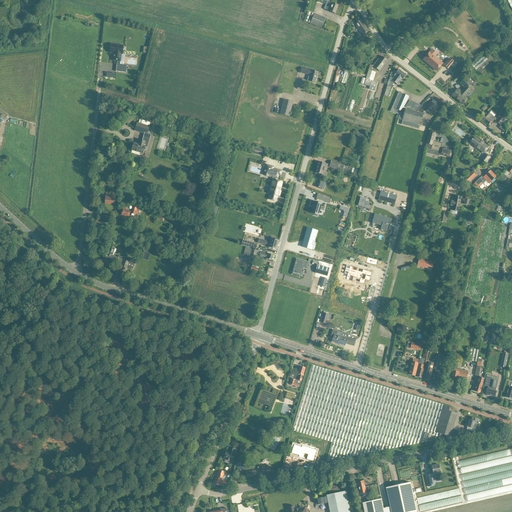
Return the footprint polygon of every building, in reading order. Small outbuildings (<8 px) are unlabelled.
[(335,14),(338,5),(330,2),(326,10),(331,12),(335,14)] [(325,18),(313,14),(308,12),(304,21),(322,28),(325,18)] [(362,35),(368,31),(361,20),(355,24),(362,35)] [(117,64),(116,71),(126,72),(127,65),(120,64),(121,54),(122,54),(123,45),(111,44),(110,53),(114,53),(113,61),(117,61),(117,64)] [(429,53),(423,60),(436,71),(442,63),(429,53)] [(373,100),(379,82),(373,80),(377,69),(379,71),(387,60),(382,56),(379,60),(377,59),(373,66),(370,65),(365,78),(362,77),(360,84),(366,85),(360,105),(365,107),(367,98),(373,100)] [(450,58),(444,65),(448,68),(453,62),(450,58)] [(484,65),(480,61),(474,66),(477,70),(484,65)] [(315,83),(318,72),(311,70),(311,71),(301,68),(300,72),(310,75),(308,81),(315,83)] [(387,85),(384,96),(388,97),(391,87),(395,82),(398,85),(403,79),(406,75),(399,70),(396,73),(396,74),(393,79),(390,77),(389,79),(388,82),(387,85)] [(298,80),(300,74),(288,71),(287,77),(298,80)] [(469,75),(460,83),(465,88),(461,92),(457,89),(452,95),(462,104),(467,99),(464,97),(470,90),(474,87),(472,84),(475,82),(469,75)] [(391,110),(390,111),(398,114),(399,112),(399,111),(402,112),(409,97),(402,94),(397,106),(393,104),(391,110)] [(280,114),(289,116),(293,102),(283,99),(280,114)] [(400,112),(398,119),(402,121),(409,122),(408,126),(418,129),(419,125),(420,125),(423,114),(426,110),(431,114),(437,107),(435,105),(435,104),(436,102),(434,101),(434,100),(433,100),(433,101),(425,109),(421,106),(416,112),(405,109),(404,113),(400,112)] [(488,111),(485,114),(481,119),(489,125),(494,119),(501,125),(506,119),(502,115),(498,120),(488,111)] [(137,122),(135,130),(147,134),(150,126),(149,126),(150,122),(139,119),(138,122),(137,122)] [(426,143),(425,148),(439,152),(442,143),(433,141),(436,131),(430,130),(426,143)] [(144,146),(143,146),(145,142),(146,142),(148,135),(144,134),(142,141),(140,140),(139,144),(134,143),(132,150),(131,153),(139,155),(140,152),(142,153),(144,146)] [(475,145),(475,146),(485,153),(489,147),(475,137),(473,139),(472,140),(471,142),(475,145)] [(451,151),(442,148),(440,154),(449,157),(451,151)] [(482,159),(487,163),(491,158),(486,154),(482,159)] [(356,165),(362,167),(364,156),(359,155),(356,165)] [(331,160),(330,165),(337,167),(337,169),(349,173),(351,167),(339,163),(331,160)] [(259,167),(260,164),(251,162),(248,173),(254,175),(255,173),(261,174),(263,168),(259,167)] [(328,164),(325,164),(318,162),(315,173),(322,175),(323,171),(326,172),(328,164)] [(507,170),(500,179),(504,181),(511,173),(511,165),(508,171),(507,170)] [(181,167),(179,173),(187,175),(189,169),(181,167)] [(273,168),(271,176),(274,177),(276,178),(277,178),(278,175),(280,175),(282,171),(273,168)] [(480,178),(476,183),(478,186),(480,184),(482,185),(486,181),(489,183),(496,177),(491,171),(482,179),(481,179),(480,178)] [(270,193),(269,199),(276,201),(277,195),(279,196),(281,191),(280,191),(282,182),(275,180),(276,178),(274,177),(273,180),(272,185),(269,193),(270,193)] [(395,204),(397,196),(381,191),(378,200),(395,204)] [(115,204),(115,196),(109,195),(109,193),(106,192),(105,203),(115,204)] [(317,194),(316,199),(329,203),(331,198),(317,194)] [(460,197),(453,196),(450,213),(457,215),(460,197)] [(358,206),(370,209),(372,203),(366,202),(366,199),(360,197),(358,206)] [(314,201),(311,213),(314,214),(314,215),(317,216),(317,215),(318,215),(320,209),(321,210),(322,206),(321,205),(321,203),(314,201)] [(212,206),(209,220),(215,221),(218,207),(212,206)] [(129,209),(127,208),(123,207),(121,215),(128,217),(130,211),(129,211),(129,209)] [(138,216),(140,209),(133,207),(131,214),(138,216)] [(440,212),(438,221),(445,223),(447,213),(440,212)] [(375,213),(372,223),(382,225),(381,229),(389,231),(391,224),(389,224),(390,222),(391,222),(392,218),(375,213)] [(306,233),(302,246),(310,249),(312,239),(314,240),(317,231),(309,229),(308,233),(306,233)] [(268,246),(268,247),(276,249),(279,240),(270,238),(269,242),(258,239),(257,243),(268,246)] [(243,240),(241,245),(256,249),(258,244),(243,240)] [(115,248),(110,246),(107,254),(105,259),(113,262),(113,263),(116,264),(117,263),(122,264),(120,268),(126,270),(126,268),(132,270),(135,263),(124,259),(124,258),(119,256),(118,257),(112,255),(115,248)] [(252,249),(249,248),(245,248),(243,255),(250,256),(250,257),(255,259),(255,256),(273,261),(274,255),(252,249)] [(420,256),(418,265),(428,268),(428,265),(435,266),(434,270),(438,271),(439,267),(440,263),(430,260),(430,259),(420,256)] [(296,259),(293,271),(301,273),(303,267),(306,268),(308,262),(296,259)] [(329,268),(317,265),(315,273),(327,276),(329,268)] [(347,265),(344,274),(347,275),(346,279),(352,281),(354,276),(360,278),(359,282),(364,283),(365,279),(369,281),(372,272),(363,269),(362,271),(360,271),(359,272),(356,271),(357,268),(347,265)] [(323,313),(320,322),(326,324),(329,314),(323,313)] [(443,332),(445,320),(440,319),(437,331),(443,332)] [(332,342),(345,346),(345,343),(354,346),(356,339),(347,337),(347,338),(341,336),(342,333),(333,330),(331,338),(333,339),(332,342)] [(469,348),(467,360),(476,362),(479,350),(469,348)] [(434,378),(433,381),(439,383),(441,373),(439,373),(441,364),(445,365),(447,357),(442,356),(442,358),(438,357),(437,363),(434,377),(433,378),(434,378)] [(412,361),(408,375),(415,376),(419,360),(413,358),(412,362),(412,361)] [(418,368),(416,377),(422,378),(423,373),(422,373),(423,369),(424,362),(423,362),(424,359),(420,358),(419,364),(418,368)] [(428,361),(424,379),(430,380),(434,362),(428,361)] [(291,430),(295,431),(332,442),(326,462),(422,443),(430,441),(440,439),(441,434),(450,437),(457,414),(449,411),(450,407),(312,365),(291,430)] [(299,375),(298,380),(291,378),(290,384),(299,387),(300,384),(305,368),(300,366),(297,374),(299,375)] [(468,372),(453,369),(450,380),(457,381),(458,376),(467,377),(468,372)] [(489,395),(495,396),(496,391),(497,388),(495,387),(497,377),(487,374),(484,386),(488,386),(488,389),(487,389),(486,394),(487,395),(489,396),(489,395)] [(476,384),(474,391),(480,393),(484,379),(480,378),(478,384),(476,384)] [(260,389),(253,406),(259,408),(260,407),(261,405),(261,403),(272,408),(277,396),(260,389)] [(471,420),(469,420),(467,427),(466,430),(475,432),(475,430),(477,430),(479,423),(479,424),(479,423),(480,419),(472,417),(471,420)] [(292,445),(290,454),(298,456),(297,457),(312,461),(313,457),(314,458),(315,457),(315,456),(316,454),(316,453),(315,453),(314,452),(315,449),(300,446),(300,447),(292,445)] [(236,449),(230,447),(228,451),(227,451),(223,459),(231,462),(236,449)] [(243,458),(236,460),(235,463),(237,471),(246,470),(243,458)] [(426,476),(428,486),(434,484),(433,478),(434,477),(442,475),(442,474),(441,471),(440,471),(439,464),(431,466),(433,473),(431,473),(432,475),(426,476)] [(270,471),(269,465),(255,468),(255,470),(245,471),(247,479),(264,475),(263,472),(270,471)] [(221,480),(224,472),(219,470),(214,483),(219,485),(224,486),(225,482),(221,480)] [(359,494),(362,493),(363,497),(367,496),(366,493),(363,481),(357,482),(359,494)] [(386,488),(390,507),(390,511),(414,511),(416,511),(410,482),(386,488)] [(350,511),(346,491),(326,495),(329,511),(350,511)] [(326,496),(317,499),(318,505),(328,502),(326,496)] [(383,508),(381,499),(363,503),(364,511),(390,511),(390,507),(383,508)]
